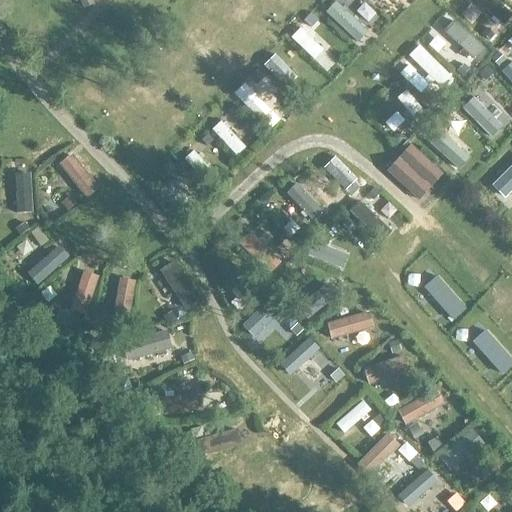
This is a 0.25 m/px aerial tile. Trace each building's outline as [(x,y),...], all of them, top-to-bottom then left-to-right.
[(44,0),(23,0),(10,2),(12,15),(46,9),(44,0)] [(78,0),(82,9),(93,4),(91,0),(78,0)] [(292,0),(272,0),(291,21),(302,11),(292,0)] [(375,0),(386,11),(397,1),(395,0),(375,0)] [(511,0),(502,0),(499,4),(508,12),(511,7),(511,0)] [(357,43),(367,32),(336,2),(325,13),(357,43)] [(465,21),(456,31),(486,60),(496,49),(465,21)] [(331,67),(339,58),(310,31),(302,40),(331,67)] [(26,48),(31,59),(56,48),(51,36),(26,48)] [(448,93),(458,83),(435,59),(425,69),(448,93)] [(288,89),(297,81),(277,61),(268,70),(288,89)] [(463,64),(456,71),(462,76),(469,70),(463,64)] [(64,79),(90,103),(100,92),(74,68),(64,79)] [(189,75),(179,86),(204,109),(214,98),(189,75)] [(404,89),(396,96),(407,107),(403,110),(409,116),(413,113),(417,117),(424,111),(404,89)] [(271,115),(268,112),(271,109),(266,105),(263,107),(247,92),(238,100),(263,123),(271,115)] [(452,103),(443,112),(470,139),(479,130),(452,103)] [(399,148),(406,142),(401,136),(398,138),(372,109),(363,117),(380,137),(374,142),(379,148),(385,143),(388,146),(389,147),(394,142),(398,147),(399,148)] [(221,122),(212,130),(236,157),(245,148),(221,122)] [(140,164),(151,154),(125,126),(114,136),(140,164)] [(430,134),(422,142),(442,162),(450,153),(430,134)] [(403,153),(410,145),(406,142),(399,150),(403,153)] [(403,153),(386,172),(412,195),(425,180),(432,186),(443,174),(410,145),(403,153)] [(334,159),(326,167),(351,192),(359,184),(334,159)] [(181,173),(201,191),(211,180),(191,162),(181,173)] [(77,210),(90,202),(69,166),(56,173),(77,210)] [(14,174),(17,214),(32,213),(30,173),(14,174)] [(166,178),(157,186),(183,215),(192,207),(166,178)] [(297,184),(286,194),(312,222),(323,212),(297,184)] [(380,192),(374,187),(367,195),(373,201),(380,192)] [(332,201),(326,208),(333,214),(339,208),(332,201)] [(349,210),(382,241),(390,233),(361,205),(357,202),(349,210)] [(348,220),(342,225),(349,233),(355,228),(348,220)] [(30,228),(25,222),(16,229),(21,235),(30,228)] [(37,228),(30,233),(40,247),(48,241),(43,234),(41,235),(37,228)] [(309,241),(297,231),(291,238),(302,248),(309,241)] [(328,231),(320,241),(351,264),(358,255),(328,231)] [(269,274),(281,263),(280,262),(250,233),(238,244),(269,274)] [(285,241),(277,249),(287,258),(295,250),(285,241)] [(21,243),(2,256),(10,266),(28,254),(21,243)] [(59,251),(27,275),(34,285),(66,261),(59,251)] [(302,257),(295,266),(319,283),(326,274),(302,257)] [(226,260),(216,270),(246,301),(257,290),(226,260)] [(168,271),(158,281),(189,312),(199,302),(168,271)] [(69,311),(85,316),(98,277),(82,272),(69,311)] [(136,280),(120,278),(113,320),(129,323),(136,280)] [(273,286),(267,279),(260,287),(266,293),(273,286)] [(70,313),(60,309),(57,317),(68,320),(70,313)] [(511,341),(511,321),(502,332),(511,341)] [(307,330),(301,324),(295,329),(301,336),(307,330)] [(332,362),(368,351),(360,327),(325,338),(332,362)] [(171,350),(166,331),(121,344),(126,362),(171,350)] [(312,343),(282,363),(289,373),(318,353),(312,343)] [(338,370),(330,377),(336,384),(344,377),(338,370)] [(388,374),(361,381),(364,396),(391,389),(388,374)] [(330,382),(319,391),(326,401),(337,393),(330,382)] [(318,392),(300,402),(306,413),(324,402),(318,392)] [(141,393),(134,393),(134,405),(143,404),(143,395),(143,393),(141,393)] [(157,398),(158,415),(202,411),(201,395),(157,398)] [(340,447),(366,422),(357,413),(331,437),(340,447)] [(422,435),(416,424),(407,429),(414,440),(422,435)] [(200,456),(242,444),(237,429),(195,441),(200,456)] [(484,444),(472,430),(438,457),(450,471),(484,444)] [(387,439),(365,463),(374,471),(397,447),(387,439)] [(442,448),(436,439),(427,443),(432,453),(442,448)] [(434,482),(425,472),(402,494),(411,504),(434,482)] [(476,486),(469,477),(463,482),(470,491),(476,486)] [(455,495),(447,502),(455,511),(456,511),(464,505),(455,495)]
